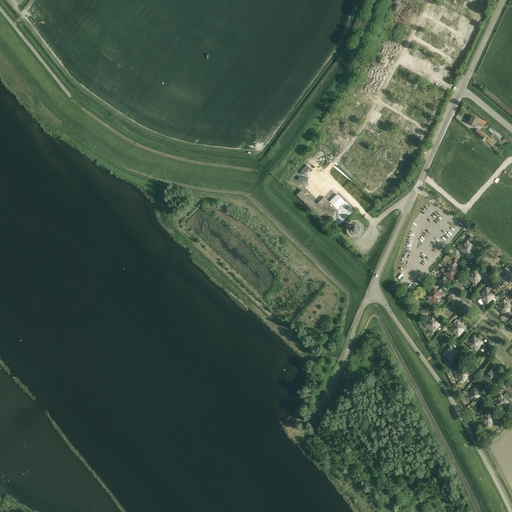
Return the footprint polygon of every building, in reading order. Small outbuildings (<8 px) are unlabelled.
[(469,0),(468,4),(467,8),(473,10),(475,2),(469,0)] [(476,13),(485,16),(488,7),(482,6),(483,3),(479,1),(476,13)] [(440,3),(436,10),(441,13),(445,5),(440,3)] [(453,16),(457,11),(450,6),(446,11),(453,16)] [(463,13),(457,23),(461,25),(466,15),(463,13)] [(472,31),(479,34),(485,23),(478,20),(472,31)] [(386,21),(383,29),(391,32),(392,29),(388,27),(389,22),(386,21)] [(444,48),(449,50),(452,42),(446,40),(444,48)] [(439,61),(440,60),(437,58),(433,64),(441,69),(444,64),(439,61)] [(411,64),(412,61),(407,59),(405,63),(415,69),(416,67),(411,64)] [(409,81),(414,84),(417,79),(414,78),(416,75),(413,74),(409,81)] [(451,88),(453,84),(435,76),(433,81),(451,88)] [(361,93),(364,94),(365,92),(369,94),(371,89),(365,86),(361,93)] [(402,109),(405,111),(408,106),(410,107),(411,104),(402,98),(401,101),(405,104),(402,109)] [(339,120),(345,113),(342,111),(336,117),(339,120)] [(383,119),(385,113),(379,111),(377,117),(383,119)] [(472,116),(468,123),(476,127),(478,123),(484,126),(486,122),(472,116)] [(352,125),(358,129),(362,121),(357,118),(352,125)] [(474,133),(483,140),(487,136),(478,129),(474,133)] [(415,145),(419,147),(423,140),(415,135),(413,140),(416,142),(415,145)] [(359,141),(368,149),(371,146),(369,145),(371,142),(363,136),(359,141)] [(324,140),(315,149),(319,153),(324,147),(328,151),(332,147),(324,140)] [(412,147),(410,153),(418,157),(420,151),(412,147)] [(350,151),(357,156),(360,153),(353,148),(350,151)] [(381,150),(374,158),(377,161),(384,153),(381,150)] [(388,150),(386,154),(394,160),(397,156),(388,150)] [(360,156),(358,159),(364,164),(366,162),(360,156)] [(353,168),(359,161),(357,158),(350,166),(353,168)] [(368,168),(376,162),(373,160),(366,166),(368,168)] [(361,176),(367,170),(365,168),(359,174),(361,176)] [(291,177),(295,181),(300,177),(296,173),(291,177)] [(388,183),(383,188),(388,193),(387,194),(388,195),(394,190),(388,183)] [(340,225),(350,214),(354,210),(345,201),(345,202),(338,195),(336,195),(329,202),(324,197),(317,205),(302,190),(297,195),(325,223),(332,216),(340,225)] [(488,218),(483,224),(487,227),(493,220),(490,216),(488,214),(487,217),(488,218)] [(493,220),(487,227),(490,230),(496,224),(497,226),(499,223),(497,222),(497,223),(493,220)] [(350,228),(350,229),(350,230),(350,231),(351,232),(352,233),(353,234),(354,234),(355,234),(356,234),(357,234),(357,233),(358,233),(359,232),(359,231),(360,231),(360,230),(360,229),(360,228),(359,227),(359,226),(358,225),(357,225),(356,224),(355,224),(354,224),(353,224),(353,225),(352,225),(351,226),(351,227),(350,227),(350,228)] [(503,231),(498,237),(502,240),(508,233),(505,230),(505,229),(504,228),(502,230),(503,231)] [(511,235),(508,233),(502,240),(506,244),(511,238),(511,235)] [(459,246),(461,248),(463,249),(467,249),(467,245),(468,243),(467,241),(464,245),(462,243),(459,246)] [(509,264),(500,275),(499,275),(501,276),(506,276),(505,272),(507,270),(511,266),(509,264)] [(443,268),(445,271),(443,273),(447,277),(451,273),(444,267),(443,268)] [(477,267),(475,270),(469,276),(471,278),(475,277),(475,273),(476,271),(477,271),(479,269),(477,267)] [(476,271),(475,273),(475,277),(479,277),(481,279),(485,282),(487,280),(483,277),(477,271),(476,271)] [(496,275),(504,282),(506,281),(506,276),(501,276),(499,275),(500,275),(498,273),(496,275)] [(503,287),(506,284),(511,277),(510,276),(506,276),(506,281),(504,282),(502,285),(503,287)] [(472,289),(475,285),(481,279),(479,277),(475,277),(475,282),(474,284),(471,287),(472,289)] [(489,285),(486,288),(480,295),(482,296),(487,296),(486,292),(488,290),(491,286),(489,285)] [(496,297),(488,290),(486,292),(487,296),(491,296),(496,300),(499,297),(497,295),(496,297)] [(426,302),(428,303),(434,296),(430,292),(426,296),(429,299),(426,302)] [(477,292),(476,294),(479,297),(485,302),(487,301),(487,296),(482,296),(480,295),(477,292)] [(429,305),(432,301),(435,304),(438,300),(434,296),(428,303),(429,305)] [(487,304),(492,299),(495,302),(496,300),(491,296),(487,296),(487,301),(485,302),(487,304)] [(498,307),(500,308),(504,308),(504,304),(507,300),(508,300),(509,299),(507,297),(498,307)] [(496,305),(495,307),(496,309),(503,314),(504,313),(504,308),(500,308),(498,307),(496,305)] [(435,313),(426,323),(429,325),(430,323),(432,324),(434,322),(432,321),(434,318),(437,315),(436,314),(435,313)] [(461,317),(457,321),(452,327),(454,329),(456,327),(458,329),(459,327),(457,325),(459,323),(463,319),(461,317)] [(443,326),(434,318),(432,321),(434,322),(432,324),(434,326),(436,324),(438,326),(441,328),(443,326)] [(423,324),(431,330),(433,328),(431,326),(432,324),(430,323),(429,325),(426,323),(423,320),(422,322),(423,324)] [(469,331),(465,328),(459,323),(457,325),(459,327),(458,329),(460,330),(461,328),(463,330),(464,330),(467,333),(469,331)] [(431,334),(433,332),(438,326),(436,324),(434,326),(432,324),(431,326),(433,328),(431,330),(429,332),(431,334)] [(455,340),(458,336),(463,330),(461,328),(460,330),(458,329),(456,331),(458,332),(456,335),(453,338),(455,340)] [(475,334),(469,342),(471,344),(473,342),(475,344),(476,342),(474,340),(476,338),(478,336),(475,334)] [(463,341),(467,344),(473,349),(475,347),(473,346),(475,344),(473,342),(471,344),(469,342),(465,338),(463,341)] [(487,347),(482,343),(476,338),(474,340),(476,342),(475,344),(477,345),(478,343),(481,345),(485,349),(487,347)] [(454,342),(450,346),(444,352),(446,354),(448,352),(450,353),(452,352),(450,350),(452,348),(456,343),(454,342)] [(472,355),(475,351),(481,345),(478,343),(477,345),(475,344),(473,346),(475,347),(473,349),(473,350),(470,353),(472,355)] [(462,357),(452,348),(450,350),(452,352),(450,353),(452,355),(454,353),(456,355),(460,359),(462,357)] [(440,351),(442,354),(448,359),(450,357),(448,355),(450,353),(448,352),(446,354),(444,352),(441,350),(440,351)] [(447,365),(451,361),(456,355),(454,353),(452,355),(450,353),(448,355),(450,357),(448,359),(449,360),(445,363),(447,365)] [(494,366),(485,376),(487,378),(489,376),(491,377),(492,376),(490,374),(492,372),(493,372),(497,367),(495,365),(494,366)] [(474,377),(470,374),(464,368),(462,370),(464,372),(463,374),(465,376),(466,374),(468,376),(469,376),(472,379),(474,377)] [(452,372),(455,374),(461,380),(463,378),(461,376),(463,374),(461,372),(459,374),(457,372),(454,369),(452,372)] [(479,375),(483,378),(489,383),(491,381),(489,379),(491,377),(489,376),(487,378),(485,376),(481,372),(479,375)] [(460,386),(463,382),(468,376),(466,374),(465,376),(463,374),(461,376),(463,378),(461,380),(458,384),(460,386)] [(463,392),(467,395),(467,396),(473,401),(475,399),(473,398),(474,396),(473,394),(471,396),(469,394),(465,390),(463,392)] [(472,406),(475,403),(480,397),(478,395),(476,397),(474,396),(473,398),(475,399),(473,401),(473,402),(470,404),(472,406)] [(509,400),(504,395),(503,397),(501,399),(503,400),(501,402),(503,404),(505,402),(507,404),(509,402),(508,401),(509,400)] [(493,403),(499,408),(501,406),(499,404),(501,402),(499,401),(497,403),(495,401),(492,398),(490,400),(493,403)] [(488,411),(482,418),(484,420),(486,418),(488,419),(490,417),(488,416),(490,413),(490,414),(492,412),(491,411),(493,410),(491,408),(488,412),(488,411)]
